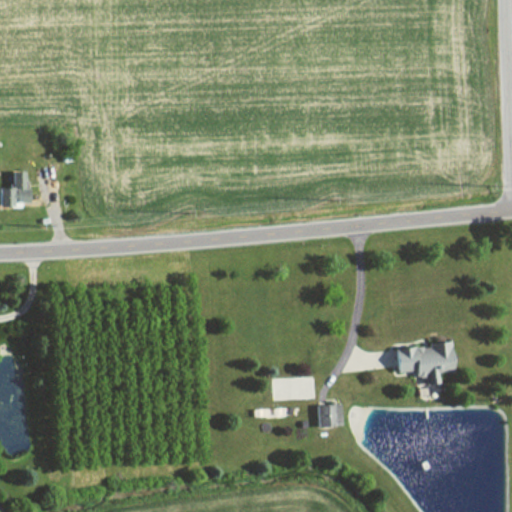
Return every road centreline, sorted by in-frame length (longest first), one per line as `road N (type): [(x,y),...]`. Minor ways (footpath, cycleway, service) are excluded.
road 1 (secondary): [(0,253),(511,209)]
road 2 (residential): [(510,210),(503,0)]
